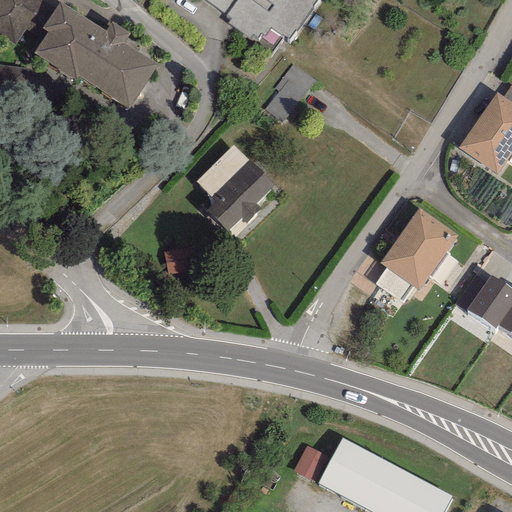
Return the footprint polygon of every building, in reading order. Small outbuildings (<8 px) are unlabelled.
[(43,2),(39,0),(0,0),(0,36),(13,46),(43,2)] [(203,0),(231,19),(228,24),(271,54),(283,37),(288,40),(294,31),(297,33),(313,9),(311,8),(316,0),(203,0)] [(104,32),(59,2),(42,27),(48,32),(33,54),(75,81),(78,77),(128,110),(157,66),(123,43),(129,33),(111,21),(104,32)] [(314,81),(292,64),(273,88),(278,92),(264,110),(281,123),(314,81)] [(26,69),(0,65),(0,108),(20,111),(26,69)] [(511,87),(510,86),(502,98),(511,104),(511,87)] [(511,104),(502,98),(495,93),(457,147),(496,175),(511,151),(511,104)] [(233,145),(195,183),(215,202),(205,211),(227,233),(241,219),(246,224),(260,210),(254,204),(273,185),(233,145)] [(457,236),(417,208),(378,263),(417,291),(457,236)] [(182,249),(163,253),(167,275),(186,272),(182,249)] [(511,291),(489,275),(465,310),(494,330),(497,326),(511,303),(511,291)] [(511,303),(497,326),(511,336),(511,303)] [(442,511),(451,496),(340,439),(317,484),(370,511),(442,511)] [(327,457),(305,446),(292,471),(314,483),(327,457)]
